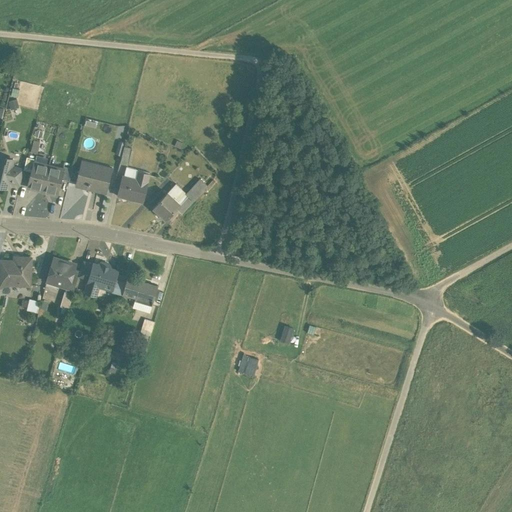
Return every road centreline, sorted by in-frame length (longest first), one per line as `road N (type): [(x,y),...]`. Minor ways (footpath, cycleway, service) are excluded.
road 1 (track): [(511,358),(413,300),(220,259),(256,65),(0,40)]
road 2 (track): [(368,511),(433,292),(511,249)]
road 3 (residential): [(0,228),(220,259)]
